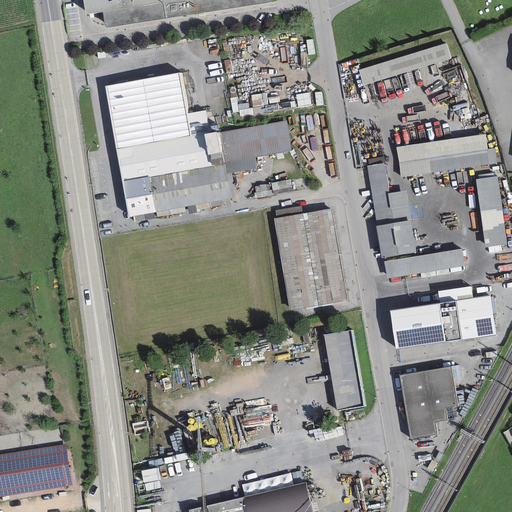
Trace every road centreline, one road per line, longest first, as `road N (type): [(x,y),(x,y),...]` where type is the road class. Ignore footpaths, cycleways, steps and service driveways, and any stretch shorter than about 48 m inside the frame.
road 1 (primary): [(117,511),(47,0)]
road 2 (residential): [(319,10),(397,457),(397,511)]
